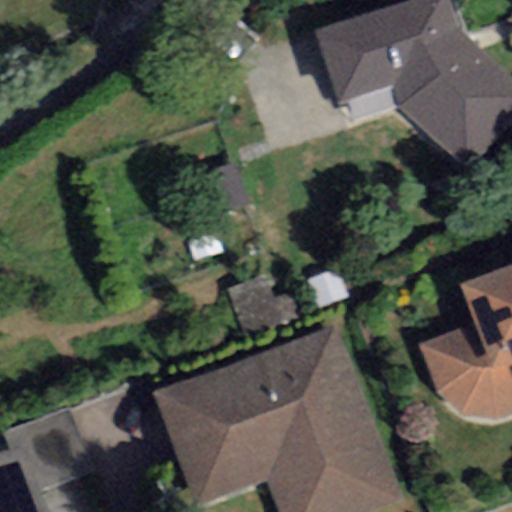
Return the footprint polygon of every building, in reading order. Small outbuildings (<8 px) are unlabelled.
[(511,113),(511,104),(449,51),(439,9),(316,39),(332,102),(388,89),(471,161),(511,113)] [(511,410),(506,393),(511,390),(511,282),(461,301),(473,333),(417,353),(434,397),(446,413),(465,424),(490,420),(511,411),(511,410)] [(325,343),(155,403),(192,506),(268,479),(280,511),(380,511),(384,511),(325,343)] [(50,489),(95,479),(82,422),(38,432),(50,489)] [(32,511),(18,470),(0,476),(0,511),(32,511)]
